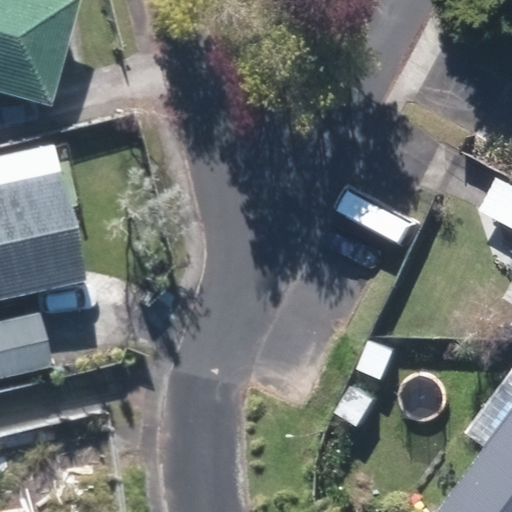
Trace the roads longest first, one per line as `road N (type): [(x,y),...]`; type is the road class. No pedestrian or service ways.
road 1 (residential): [(227,305),(163,0)]
road 2 (residential): [(343,109),(227,305)]
road 3 (residential): [(227,305),(199,411),(207,511)]
road 4 (residential): [(408,0),(343,109)]
